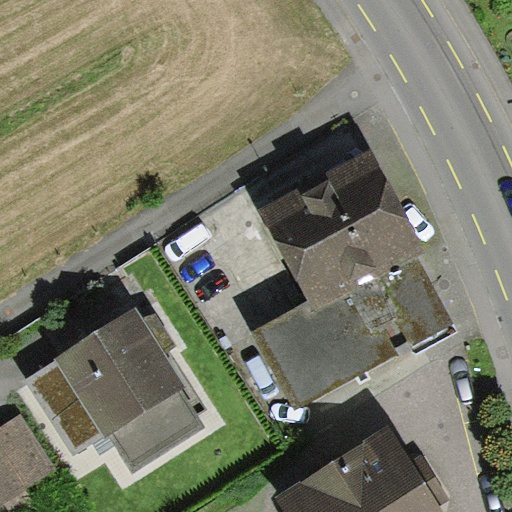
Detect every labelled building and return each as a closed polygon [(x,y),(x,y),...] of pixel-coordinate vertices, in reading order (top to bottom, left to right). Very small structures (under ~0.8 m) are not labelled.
[(311,300),(250,334),(294,412),(451,324),(412,256),(420,252),(363,152),(260,210),(311,300)] [(136,311),(58,359),(105,434),(110,430),(133,469),(205,425),(136,311)] [(105,434),(58,359),(27,378),(74,453),(105,434)] [(26,414),(0,430),(0,506),(1,508),(61,469),(26,414)] [(386,429),(279,497),(288,511),(441,511),(438,508),(451,500),(420,451),(406,460),(386,429)]
